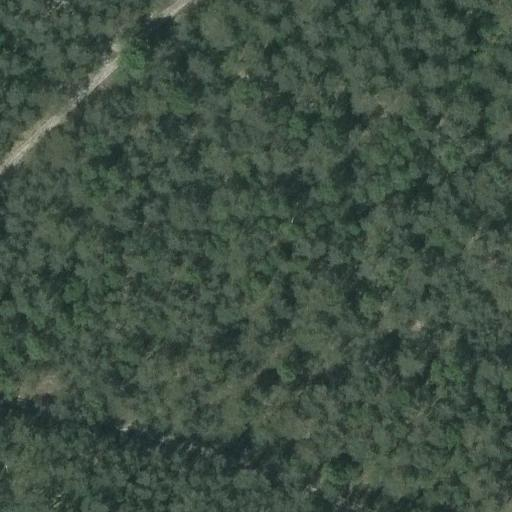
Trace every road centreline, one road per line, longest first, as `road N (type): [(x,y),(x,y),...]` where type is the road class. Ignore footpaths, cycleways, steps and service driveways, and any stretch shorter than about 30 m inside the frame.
road 1 (track): [(0,400),(162,440),(364,511)]
road 2 (track): [(191,0),(0,170)]
